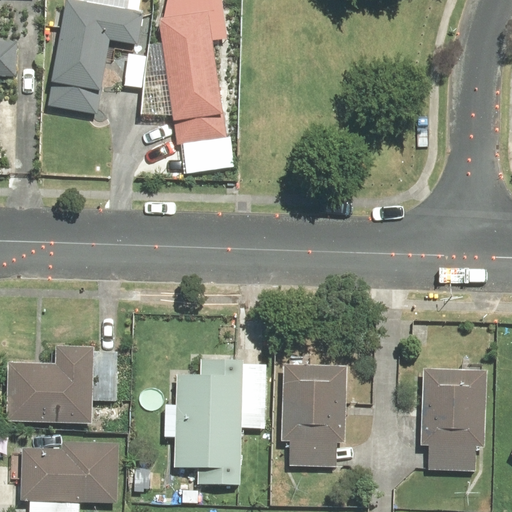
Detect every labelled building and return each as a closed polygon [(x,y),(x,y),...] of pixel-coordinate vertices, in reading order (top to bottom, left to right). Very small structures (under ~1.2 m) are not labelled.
[(149,13),(71,0),(68,0),(51,107),(103,116),(115,42),(143,47),(149,13)] [(212,12),(161,20),(180,145),(231,138),(212,12)] [(0,41),(0,77),(22,78),(23,42),(0,41)] [(151,56),(131,55),(131,87),(151,87),(151,56)] [(12,360),(9,419),(93,423),(97,347),(58,345),(57,363),(12,360)] [(203,374),(178,374),(177,405),(168,404),(167,435),(177,435),(176,465),(199,466),(199,484),(243,485),(244,428),(268,428),(269,365),(245,365),(245,359),(204,359),(203,374)] [(351,364),(285,363),(283,440),(292,440),(291,467),(339,468),(340,441),(350,441),(351,364)] [(488,368),(425,367),(424,444),(431,444),(431,472),(478,473),(479,445),(487,445),(488,368)] [(24,448),(23,500),(117,502),(119,442),(64,441),(64,449),(24,448)]
